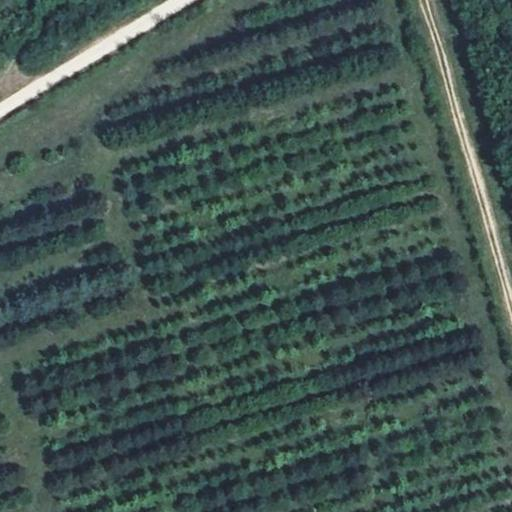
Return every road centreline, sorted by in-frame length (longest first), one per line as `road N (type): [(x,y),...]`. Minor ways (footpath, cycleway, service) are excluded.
road 1 (unknown): [(511,300),(427,0)]
road 2 (track): [(183,0),(0,111)]
